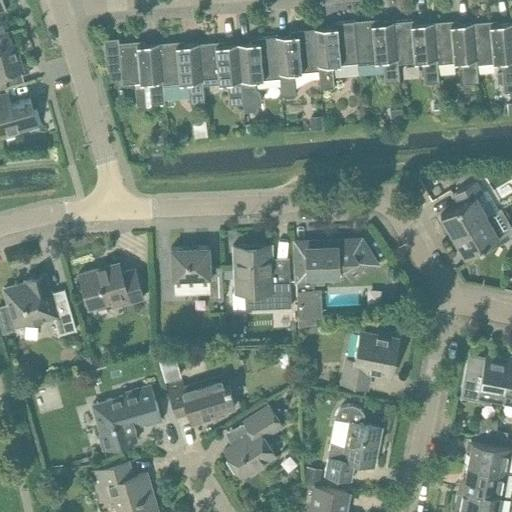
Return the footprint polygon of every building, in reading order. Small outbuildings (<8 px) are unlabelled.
[(372,19),(354,20),(357,62),(384,60),(386,81),(399,80),(398,63),(397,63),(393,21),(373,23),(372,19)] [(411,19),(393,21),(397,63),(398,63),(422,61),(423,83),(438,82),(437,63),(436,63),(432,21),(412,23),(411,19)] [(333,64),(357,62),(354,20),(335,22),(335,26),(316,28),(320,71),(318,71),(319,89),(334,87),(333,64)] [(478,82),(477,64),(476,64),(472,22),(451,24),(451,20),(432,21),(436,63),(437,63),(462,61),(464,84),(478,82)] [(490,20),(472,22),(476,64),(477,64),(501,62),(502,71),(496,73),(497,82),(503,83),(504,91),(511,90),(511,22),(497,23),(491,24),(490,20)] [(294,73),(318,71),(320,71),(316,28),(296,29),(296,33),(277,35),(281,78),(279,78),(280,96),(296,94),(294,73)] [(0,87),(6,86),(3,75),(22,70),(14,42),(10,43),(7,32),(0,34),(0,87)] [(258,41),(238,43),(243,104),(244,104),(244,111),(258,110),(257,105),(261,100),(260,91),(255,88),(255,80),(279,78),(281,78),(277,35),(258,37),(258,41)] [(164,103),(163,84),(162,85),(158,42),(138,44),(137,40),(118,42),(120,63),(106,65),(110,80),(122,79),(122,84),(148,82),(150,104),(164,103)] [(177,40),(158,42),(162,85),(163,84),(187,83),(189,104),(203,103),(202,84),(201,84),(197,43),(177,44),(177,40)] [(201,84),(202,84),(227,82),(229,105),(243,104),(238,43),(217,45),(216,41),(197,43),(201,84)] [(24,99),(19,100),(19,101),(4,106),(1,94),(0,94),(0,136),(38,125),(30,98),(24,100),(24,99)] [(400,109),(390,110),(391,121),(401,120),(400,109)] [(321,115),(310,116),(311,130),(323,129),(321,115)] [(204,120),(193,122),(195,138),(206,137),(204,120)] [(166,127),(152,128),(153,142),(167,141),(166,127)] [(440,215),(452,236),(487,216),(476,196),(483,192),(476,180),(453,193),(459,204),(440,215)] [(442,182),(430,189),(435,198),(447,191),(442,182)] [(499,236),(487,216),(452,236),(464,257),(482,247),(499,236)] [(323,280),(323,277),(323,268),(343,267),(351,279),(375,263),(360,239),(348,247),(344,240),(295,242),(297,281),(296,281),(298,325),(315,322),(315,317),(321,317),(320,287),(314,287),(314,280),(323,280)] [(291,307),(290,297),(290,277),(272,278),(271,243),(233,245),(234,286),(250,286),(250,302),(272,301),(272,307),(291,307)] [(171,247),(171,267),(172,279),(173,294),(209,292),(209,300),(223,299),(222,266),(210,266),(209,246),(171,247)] [(143,298),(140,288),(135,269),(122,272),(118,261),(78,273),(88,307),(123,297),(124,303),(143,298)] [(3,288),(7,301),(0,303),(0,330),(0,331),(14,327),(14,324),(24,321),(29,323),(54,316),(59,334),(75,329),(64,288),(51,292),(46,273),(32,277),(33,283),(28,285),(27,281),(3,288)] [(398,285),(391,296),(392,305),(411,303),(405,285),(398,285)] [(398,337),(379,333),(360,330),(353,365),(344,363),(340,383),(367,388),(370,371),(391,375),(398,337)] [(477,394),(501,399),(509,358),(485,354),(484,356),(471,354),(471,351),(470,351),(460,399),(476,402),(477,394)] [(172,353),(160,357),(167,380),(178,376),(172,353)] [(317,357),(300,358),(301,371),(317,370),(317,357)] [(501,399),(511,400),(511,359),(509,358),(501,399)] [(232,407),(226,387),(222,375),(183,386),(181,381),(166,385),(175,416),(188,412),(190,420),(203,416),(204,420),(217,416),(216,412),(232,407)] [(156,401),(156,400),(151,385),(123,393),(123,395),(92,404),(101,433),(99,434),(104,450),(136,440),(134,430),(136,429),(133,420),(143,417),(145,424),(161,419),(156,401)] [(241,476),(258,465),(276,454),(264,435),(281,424),(269,405),(244,421),(251,432),(224,449),(241,476)] [(381,426),(365,423),(364,416),(364,414),(363,412),(360,409),(359,408),(357,407),(355,406),(352,405),(348,405),(345,406),(343,406),(341,408),(339,409),(337,411),(336,413),(335,415),(334,418),(350,422),(346,444),(330,441),(324,475),(351,480),(355,462),(373,465),(381,426)] [(482,436),(494,438),(495,429),(484,427),(482,436)] [(495,429),(494,438),(505,440),(507,431),(495,429)] [(471,440),(467,464),(507,472),(511,448),(471,440)] [(108,466),(91,471),(100,502),(115,497),(119,511),(155,511),(157,511),(145,471),(132,476),(127,461),(108,466)] [(502,496),(507,472),(467,464),(462,487),(462,488),(499,495),(502,496)] [(305,469),(303,481),(319,483),(321,472),(305,469)] [(340,511),(341,508),(345,509),(349,491),(314,485),(308,511),(340,511)] [(461,511),(496,511),(499,495),(462,488),(462,487),(459,487),(455,511),(461,511)]
